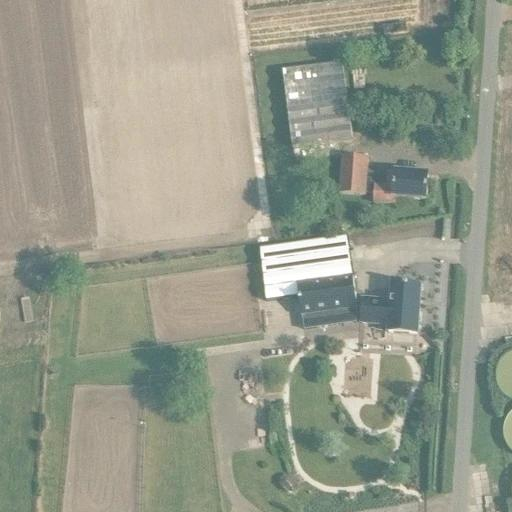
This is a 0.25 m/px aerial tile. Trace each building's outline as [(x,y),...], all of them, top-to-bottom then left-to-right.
[(292,148),(292,147),(352,140),(342,63),(282,70),(292,148)] [(395,203),(395,197),(425,199),(427,174),(386,171),(386,173),(366,172),(367,157),(341,155),(338,193),(364,195),(365,192),(373,192),(373,202),(395,203)] [(266,301),(298,296),(297,284),(352,276),(353,276),(353,275),(351,261),(347,236),(311,241),(280,246),(259,249),(266,301)] [(23,276),(0,278),(0,352),(31,348),(23,276)] [(350,312),(357,311),(354,290),(352,276),(297,284),(298,296),(301,315),(303,330),(304,335),(322,332),(319,313),(350,309),(350,312)] [(360,323),(377,324),(390,324),(390,319),(417,321),(419,286),(391,284),(390,301),(362,299),(360,323)]
